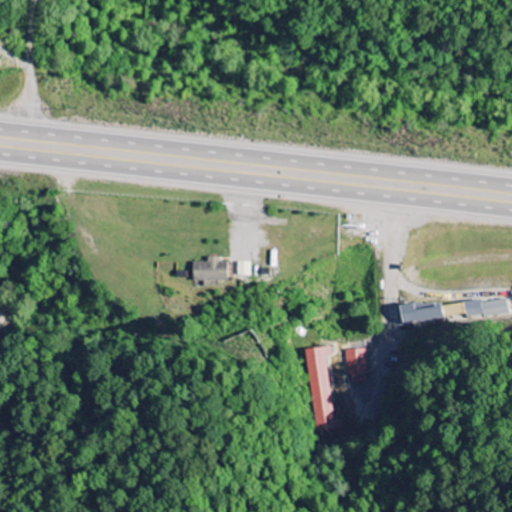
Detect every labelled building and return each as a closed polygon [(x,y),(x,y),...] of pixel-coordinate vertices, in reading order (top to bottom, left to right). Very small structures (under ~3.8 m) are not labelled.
[(227,263),(219,262),(219,257),(207,257),(206,262),(193,262),(192,281),(227,282),(227,263)] [(250,276),(250,262),(237,262),(236,276),(250,276)] [(400,305),(401,323),(442,321),(441,308),(416,309),(416,305),(400,305)] [(306,350),(317,432),(342,429),(341,419),(333,420),(324,357),(332,356),(331,346),(306,350)] [(367,384),(366,349),(345,350),(346,376),(352,376),(352,384),(367,384)]
